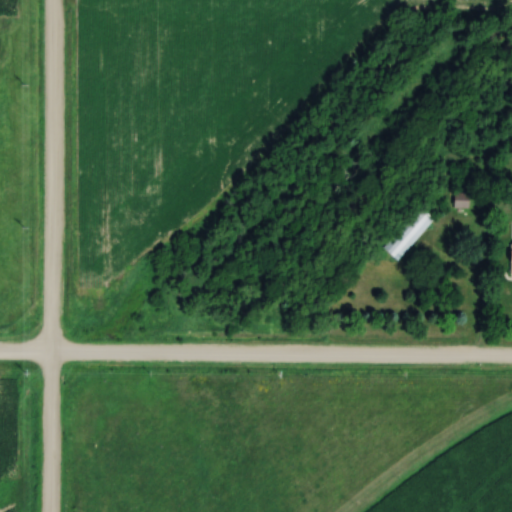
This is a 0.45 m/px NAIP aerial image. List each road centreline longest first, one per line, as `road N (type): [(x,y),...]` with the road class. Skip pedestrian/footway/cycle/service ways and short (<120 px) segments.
road 1 (tertiary): [(511,357),(0,355)]
road 2 (residential): [(49,511),(49,0)]
